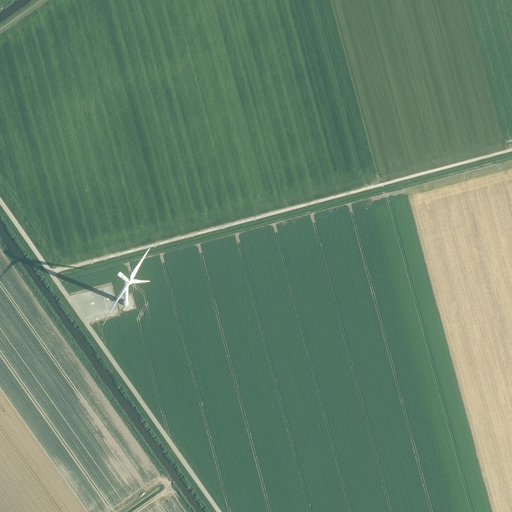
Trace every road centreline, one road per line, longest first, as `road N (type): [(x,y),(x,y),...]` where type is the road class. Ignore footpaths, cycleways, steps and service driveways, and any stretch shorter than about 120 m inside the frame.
road 1 (track): [(51,272),(511,150)]
road 2 (track): [(0,199),(219,511)]
